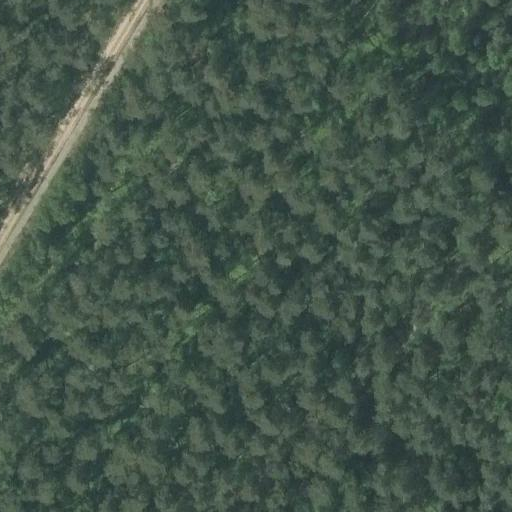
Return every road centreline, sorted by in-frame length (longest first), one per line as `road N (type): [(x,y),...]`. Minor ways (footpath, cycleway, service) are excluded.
road 1 (track): [(511,207),(214,511)]
road 2 (track): [(0,233),(141,0)]
